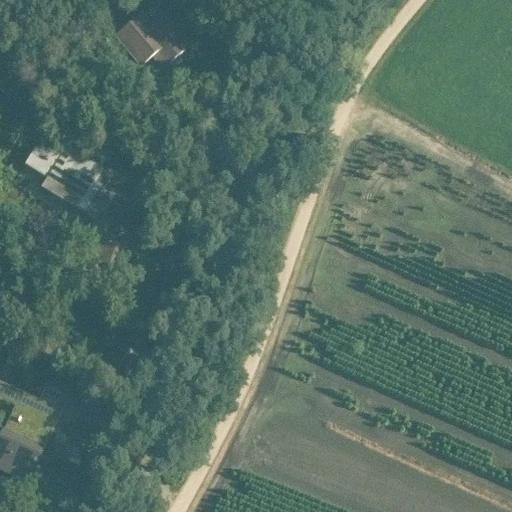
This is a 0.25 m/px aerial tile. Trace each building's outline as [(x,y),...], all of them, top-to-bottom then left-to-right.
[(116,38),(128,53),(142,68),(153,58),(164,71),(188,50),(162,19),(151,29),(140,17),(116,38)] [(4,81),(0,86),(0,95),(17,109),(25,99),(4,81)] [(46,134),(34,155),(44,161),(43,164),(46,166),(48,163),(57,169),(48,183),(42,193),(106,232),(107,230),(115,206),(111,204),(114,197),(97,186),(105,172),(46,134)] [(106,232),(96,263),(103,265),(122,272),(132,239),(143,207),(114,197),(111,204),(115,206),(107,230),(106,232)] [(126,395),(144,363),(114,345),(96,377),(126,395)] [(18,362),(9,357),(6,364),(16,368),(18,362)] [(72,389),(54,381),(49,379),(39,402),(0,385),(0,403),(13,409),(1,434),(42,452),(44,453),(44,452),(41,451),(53,425),(56,426),(62,413),(59,412),(63,405),(64,406),(72,389)] [(0,433),(0,471),(9,476),(27,484),(42,452),(1,434),(0,433)] [(56,446),(50,456),(61,461),(66,451),(56,446)]
